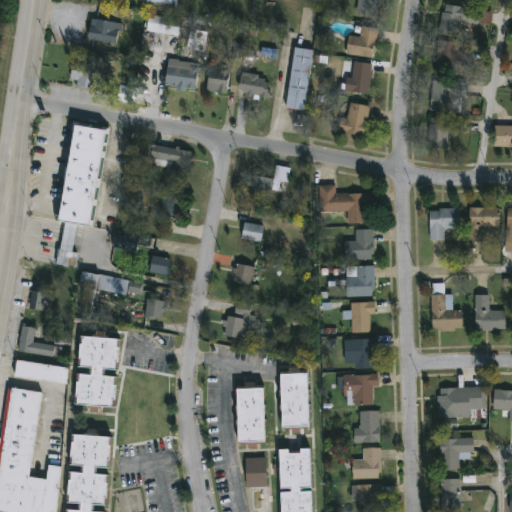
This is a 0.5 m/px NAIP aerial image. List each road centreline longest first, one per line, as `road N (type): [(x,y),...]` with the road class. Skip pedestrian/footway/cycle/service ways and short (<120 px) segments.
road 1 (residential): [(416,511),(401,177),(417,0)]
road 2 (residential): [(24,105),(401,177),(511,182)]
road 3 (residential): [(205,511),(188,410),(226,142)]
road 4 (tertiary): [(0,233),(39,0)]
